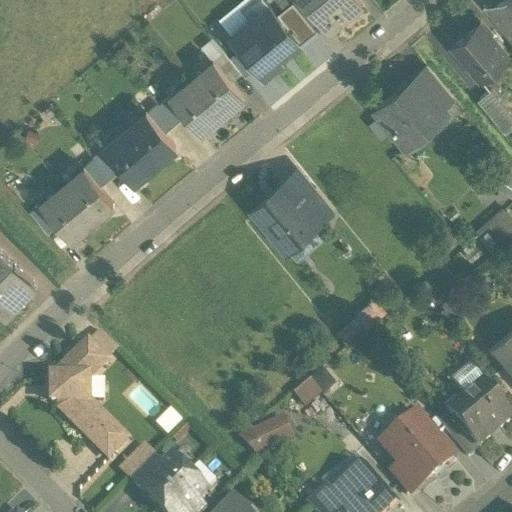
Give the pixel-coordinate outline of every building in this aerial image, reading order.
[(228,33),(261,72),(298,41),(275,13),(263,0),(250,0),(240,8),(248,17),(228,33)] [(361,4),(357,0),(307,0),(330,28),(361,4)] [(289,1),(275,13),(298,41),(312,28),(289,1)] [(511,7),(507,1),(489,13),(511,41),(511,7)] [(507,55),(479,21),(451,45),(475,74),(476,74),(479,78),(507,55)] [(240,72),(223,51),(213,60),(230,80),(240,72)] [(213,60),(213,59),(191,77),(221,113),(242,95),(230,80),(213,60)] [(453,99),(426,67),(416,75),(443,108),(453,99)] [(443,108),(416,75),(376,108),(394,129),(395,128),(407,144),(446,112),(443,108)] [(191,77),(169,95),(186,117),(198,132),(221,113),(191,77)] [(511,127),(511,115),(490,89),(477,100),(504,134),(511,127)] [(186,117),(169,96),(159,105),(175,125),(186,117)] [(159,105),(158,103),(148,112),(165,133),(175,125),(159,105)] [(148,112),(146,110),(124,129),(154,165),(176,146),(165,133),(148,112)] [(124,129),(102,146),(121,169),(132,182),(154,165),(124,129)] [(121,169),(104,148),(93,157),(94,159),(110,178),(121,169)] [(110,178),(94,159),(85,167),(101,186),(110,178)] [(85,167),(84,166),(61,185),(91,221),(114,202),(101,186),(85,167)] [(511,193),(511,178),(507,175),(497,190),(509,198),(511,193)] [(91,221),(61,185),(40,202),(40,203),(58,225),(69,238),(91,221)] [(296,202),(282,185),(254,208),(284,245),(311,223),(312,222),(296,202)] [(315,187),(296,202),(312,222),(311,223),(313,225),(333,208),(315,187)] [(58,225),(40,203),(30,211),(48,233),(58,225)] [(511,222),(505,215),(489,230),(498,240),(511,227),(511,222)] [(34,282),(0,249),(0,308),(4,313),(34,282)] [(511,331),(488,351),(503,369),(511,379),(511,331)] [(101,333),(89,345),(106,362),(118,349),(101,333)] [(87,344),(59,373),(59,380),(88,380),(88,379),(88,381),(106,363),(87,344)] [(323,392),(334,383),(322,369),(311,378),(323,392)] [(511,379),(503,369),(494,377),(511,397),(511,379)] [(59,380),(51,380),(51,405),(59,405),(88,405),(88,403),(88,381),(88,380),(59,380)] [(303,406),(321,395),(313,381),(294,392),(303,406)] [(511,417),(481,381),(446,411),(464,433),(477,448),(511,417)] [(88,405),(59,405),(59,412),(94,446),(113,427),(88,403),(88,405)] [(464,433),(446,411),(437,419),(456,441),(464,433)] [(452,457),(416,415),(387,440),(404,460),(397,466),(415,486),(417,487),(452,457)] [(279,423),(253,434),(261,453),(287,441),(279,423)] [(113,427),(94,446),(108,460),(127,441),(113,427)] [(122,473),(131,483),(154,460),(144,450),(122,473)] [(139,491),(138,492),(156,510),(189,477),(171,459),(162,468),(139,491)] [(154,460),(131,483),(139,491),(162,468),(154,460)] [(390,511),(398,505),(364,464),(330,492),(329,493),(344,511),(390,511)] [(415,486),(397,466),(389,473),(406,494),(415,486)] [(189,477),(156,510),(158,511),(188,511),(197,503),(206,494),(189,477)] [(330,492),(326,487),(308,503),(317,511),(344,511),(329,493),(330,492)] [(242,511),(233,502),(223,511),(242,511)] [(197,503),(188,511),(205,511),(206,511),(197,503)]
